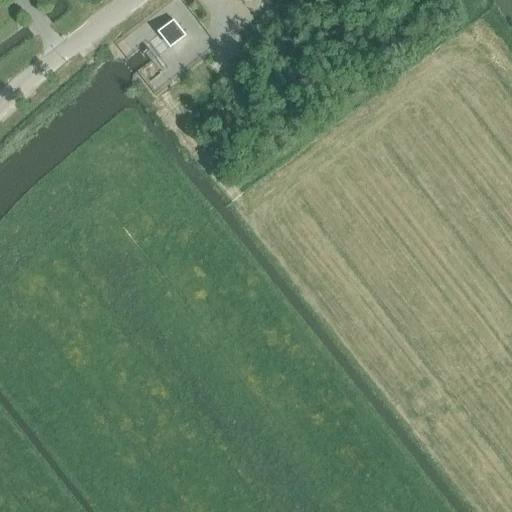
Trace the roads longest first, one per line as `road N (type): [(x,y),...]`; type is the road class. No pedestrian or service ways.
road 1 (tertiary): [(0,103),(132,0)]
road 2 (unknown): [(82,38),(77,60),(0,124)]
